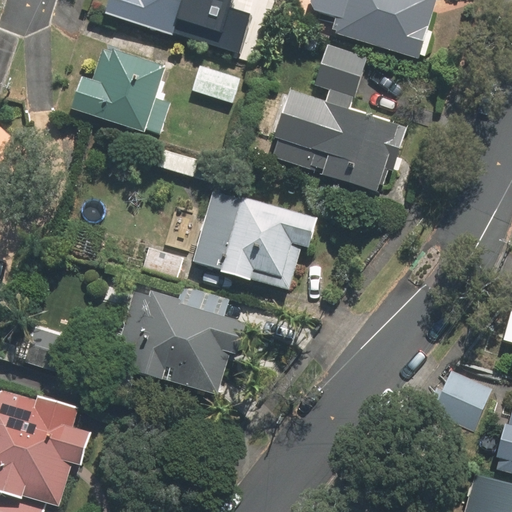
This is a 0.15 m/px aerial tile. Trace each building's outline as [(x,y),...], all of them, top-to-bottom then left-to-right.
[(118,0),(114,14),(199,41),(211,3),(201,0),(118,0)] [(325,0),(323,10),(347,17),(342,34),(425,60),(443,0),(325,0)] [(274,16),(242,5),(226,52),(259,63),(274,16)] [(369,57),(328,46),(317,86),(358,97),(369,57)] [(86,76),(76,108),(164,135),(174,103),(166,101),(176,68),(108,47),(98,79),(86,76)] [(204,65),(195,90),(237,104),(246,79),(204,65)] [(408,120),(296,90),(275,164),(387,194),(408,120)] [(0,185),(30,146),(0,124),(0,185)] [(214,162),(168,148),(162,167),(208,181),(214,162)] [(318,219),(219,192),(199,265),(298,292),(318,219)] [(177,205),(167,245),(152,242),(145,271),(181,280),(188,250),(198,210),(177,205)] [(0,344),(11,291),(0,289),(0,344)] [(259,320),(245,316),(245,315),(156,291),(154,297),(139,293),(126,343),(140,347),(134,371),(223,395),(236,349),(250,353),(259,320)] [(105,345),(38,326),(28,363),(95,381),(105,345)] [(497,389),(455,368),(434,409),(476,431),(497,389)] [(0,393),(0,511),(46,511),(50,502),(68,507),(80,464),(89,467),(104,413),(43,397),(41,405),(0,393)] [(511,511),(511,481),(479,473),(469,511),(511,511)]
